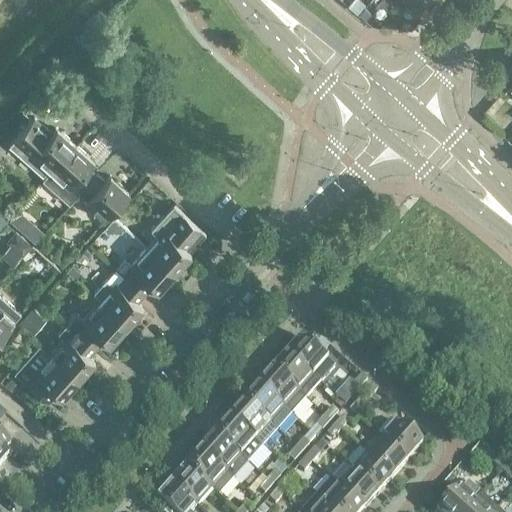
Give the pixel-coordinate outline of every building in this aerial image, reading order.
[(48,169),(50,171),(75,143),(56,126),(51,132),(42,124),(17,153),(42,176),(48,169)] [(79,192),(97,173),(89,165),(94,160),(75,143),(50,171),(42,180),(69,204),(79,192)] [(104,180),(97,173),(79,193),(87,200),(85,202),(104,219),(129,192),(110,174),(104,180)] [(155,185),(148,179),(139,188),(146,195),(155,185)] [(15,212),(9,219),(8,220),(18,228),(25,221),(15,212)] [(157,234),(146,247),(173,271),(190,252),(185,247),(192,239),(164,214),(150,229),(157,234)] [(113,221),(108,227),(117,235),(122,229),(113,221)] [(17,234),(6,224),(0,230),(0,232),(10,242),(17,234)] [(146,247),(130,264),(124,259),(116,268),(124,275),(144,293),(151,285),(157,290),(173,271),(146,247)] [(99,298),(98,300),(126,325),(142,306),(137,301),(144,293),(124,275),(117,283),(115,281),(112,284),(106,279),(93,293),(99,298)] [(0,335),(20,313),(0,295),(0,335)] [(76,312),(68,321),(96,347),(103,339),(109,344),(126,325),(98,300),(82,318),(76,312)] [(36,334),(44,325),(40,322),(40,321),(33,314),(24,324),(31,331),(32,331),(36,334)] [(96,347),(68,321),(67,322),(68,322),(60,331),(66,336),(50,354),(78,378),(94,360),(89,355),(96,347)] [(301,337),(286,354),(312,377),(327,360),(301,337)] [(28,383),(30,385),(47,401),(55,392),(61,397),(78,378),(50,354),(33,373),(35,375),(28,383)] [(312,377),(286,354),(272,370),(305,400),(319,384),(312,377)] [(305,400),(272,370),(257,386),(290,416),(305,400)] [(367,381),(361,376),(353,385),(359,390),(367,381)] [(4,385),(12,392),(17,386),(9,379),(4,385)] [(371,385),(363,394),(369,399),(377,390),(371,385)] [(290,416),(257,386),(243,402),(276,432),(290,416)] [(276,432),(243,402),(228,418),(261,448),(276,432)] [(330,422),(338,413),(332,408),(324,417),(330,422)] [(330,422),(324,417),(316,425),(322,431),(330,422)] [(334,426),(340,431),(348,423),(342,417),(334,426)] [(261,448),(228,418),(214,434),(247,464),(261,448)] [(395,422),(380,439),(406,462),(421,445),(395,422)] [(334,426),(326,435),(332,440),(340,431),(334,426)] [(0,464),(8,456),(2,451),(9,443),(0,434),(0,464)] [(247,464),(214,434),(199,450),(233,480),(247,464)] [(406,462),(380,439),(366,455),(392,478),(406,462)] [(301,454),(309,445),(303,440),(295,449),(301,454)] [(301,454),(295,449),(287,458),(293,463),(301,454)] [(305,458),(311,463),(319,455),(313,449),(305,458)] [(233,480),(199,450),(185,466),(211,489),(219,495),(233,480)] [(366,455),(352,471),(377,494),(392,478),(366,455)] [(305,458),(297,467),(303,472),(311,463),(305,458)] [(510,480),(511,477),(511,470),(498,458),(492,464),(510,480)] [(211,489),(185,466),(171,482),(197,505),(211,489)] [(377,494),(352,471),(337,487),(363,510),(377,494)] [(272,486),(280,478),(274,472),(266,481),(272,486)] [(272,486),(266,481),(258,490),(264,495),(272,486)] [(361,511),(363,510),(337,487),(331,481),(316,497),(333,511),(361,511)] [(190,511),(197,505),(171,482),(156,499),(169,510),(167,511),(190,511)] [(277,490),(283,496),(290,487),(284,482),(277,490)] [(435,511),(465,511),(475,501),(473,499),(479,493),(467,483),(461,489),(458,486),(435,511)] [(450,490),(442,484),(436,491),(443,498),(450,490)] [(277,490),(269,499),(274,505),(283,496),(277,490)] [(475,501),(465,511),(494,511),(496,510),(481,496),(475,501)] [(333,511),(316,497),(302,511),(333,511)]
